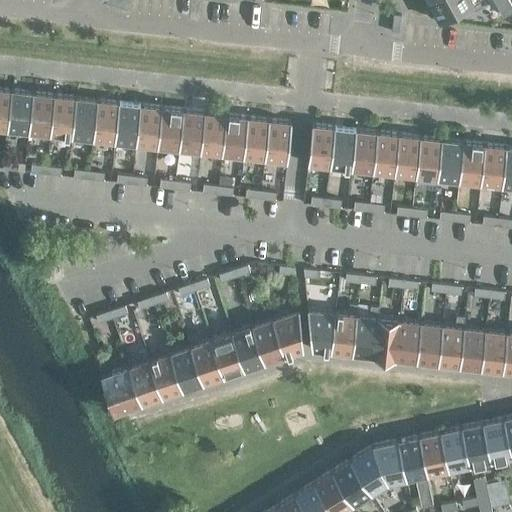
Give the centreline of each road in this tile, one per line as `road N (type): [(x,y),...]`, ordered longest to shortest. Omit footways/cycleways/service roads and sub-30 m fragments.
road 1 (residential): [(76,287),(252,232),(290,230),(305,102)]
road 2 (residential): [(0,67),(305,102)]
road 3 (residential): [(312,43),(82,17)]
road 4 (residential): [(305,102),(511,121)]
road 5 (residential): [(511,66),(358,49)]
